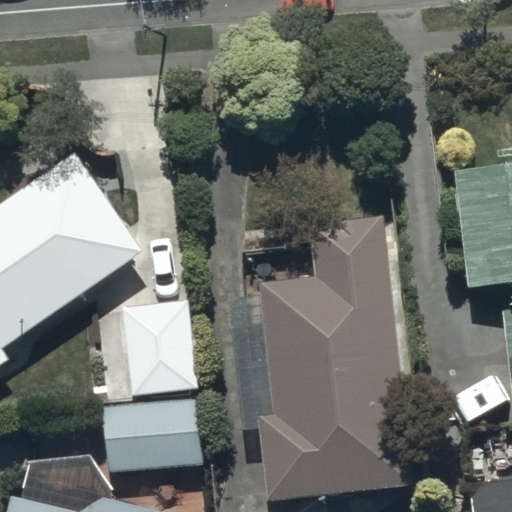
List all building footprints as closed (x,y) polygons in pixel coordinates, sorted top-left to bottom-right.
[(0,222),(0,386),(13,379),(9,368),(157,271),(87,165),(0,222)] [(511,511),(511,165),(456,172),(468,290),(501,286),(511,392),(511,483),(470,488),(472,511),(511,511)] [(261,433),(269,509),(417,494),(390,226),(316,233),(321,282),(262,288),(263,302),(233,305),(246,434),(261,433)] [(197,386),(188,302),(122,308),(131,393),(197,386)] [(199,398),(104,409),(111,477),(207,466),(199,398)] [(169,511),(115,499),(91,457),(26,461),(22,494),(10,493),(5,511),(169,511)]
